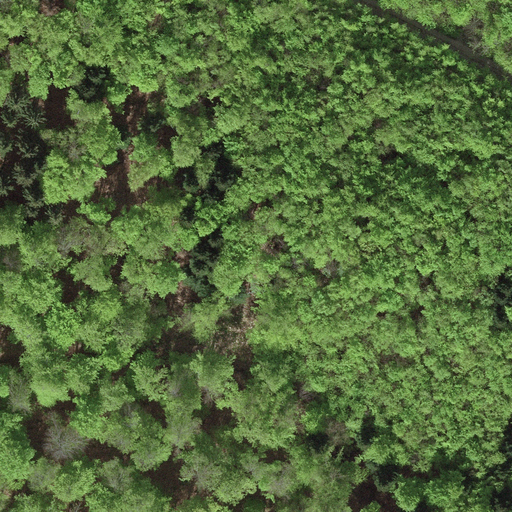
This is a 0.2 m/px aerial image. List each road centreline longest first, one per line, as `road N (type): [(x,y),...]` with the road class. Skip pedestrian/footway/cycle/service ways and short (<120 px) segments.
road 1 (track): [(202,339),(0,351)]
road 2 (track): [(511,78),(359,0)]
